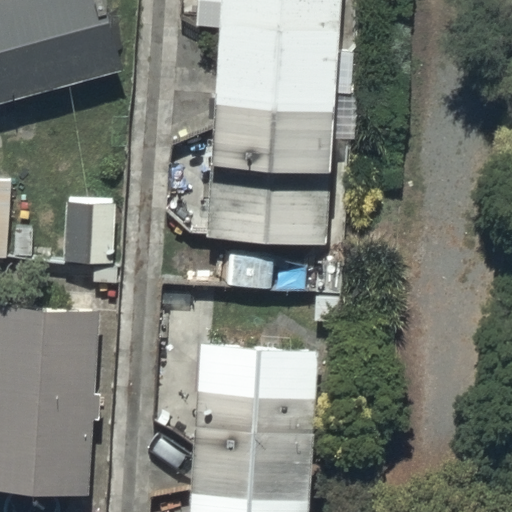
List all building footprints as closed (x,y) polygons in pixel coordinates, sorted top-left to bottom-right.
[(106,0),(0,0),(0,101),(125,67),(106,0)] [(337,0),(219,0),(207,237),(325,243),(337,0)] [(12,179),(0,178),(0,254),(7,255),(12,179)] [(117,192),(65,190),(62,255),(114,258),(117,192)] [(96,391),(99,309),(0,305),(0,488),(89,491),(91,415),(102,415),(103,392),(96,391)] [(309,511),(320,349),(199,341),(188,511),(309,511)]
